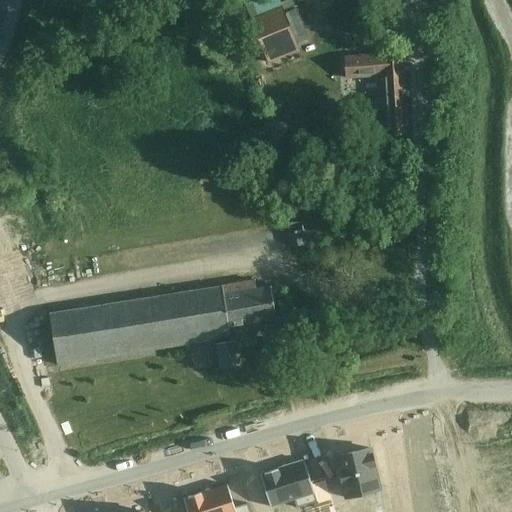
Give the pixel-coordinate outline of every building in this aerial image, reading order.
[(282,7),(250,20),(268,62),(299,49),(282,7)] [(386,136),(408,134),(403,52),(381,54),(344,57),(346,78),(382,76),(386,136)] [(301,210),(287,211),(289,225),(302,224),(301,210)] [(303,233),(288,234),(290,249),(305,247),(303,233)] [(228,327),(276,319),(270,286),(256,289),(254,280),(49,314),(57,365),(230,337),(228,327)] [(231,342),(216,345),(220,369),(235,366),(231,342)] [(462,436),(453,437),(457,475),(484,473),(480,430),(461,432),(462,436)] [(453,437),(426,439),(429,478),(457,475),(453,437)] [(346,498),(380,490),(370,448),(336,456),(346,498)] [(296,508),(317,501),(304,460),(260,474),(270,507),(294,499),(296,508)] [(250,511),(248,503),(234,507),(227,484),(183,498),(187,511),(250,511)]
